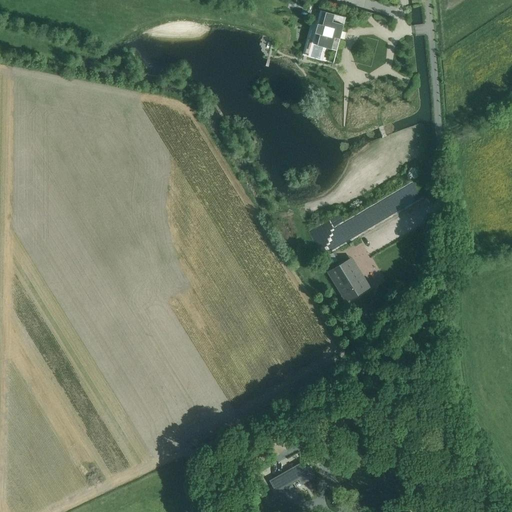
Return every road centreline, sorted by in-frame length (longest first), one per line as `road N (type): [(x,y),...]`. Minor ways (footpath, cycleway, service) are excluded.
road 1 (unclassified): [(511,491),(458,392),(426,0)]
road 2 (track): [(315,438),(332,400),(381,378),(408,354),(449,287)]
